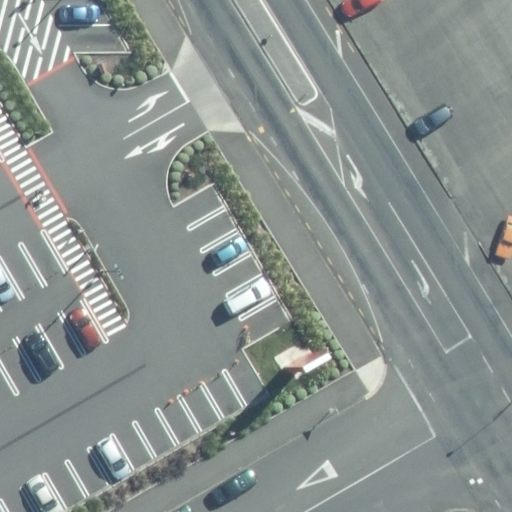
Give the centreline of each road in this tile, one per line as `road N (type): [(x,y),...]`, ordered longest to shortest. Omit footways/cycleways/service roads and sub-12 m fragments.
road 1 (primary): [(230,0),(478,409)]
road 2 (unclassified): [(303,511),(478,409)]
